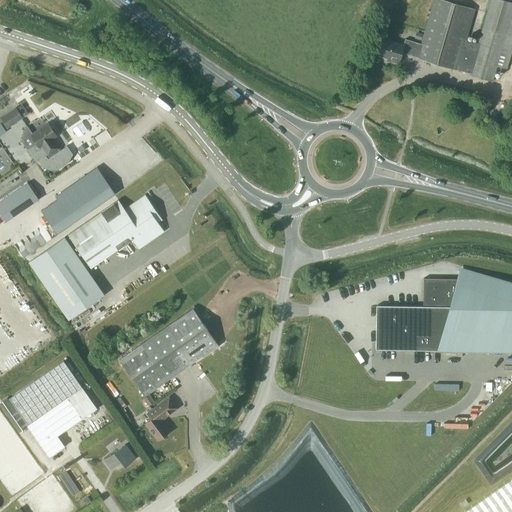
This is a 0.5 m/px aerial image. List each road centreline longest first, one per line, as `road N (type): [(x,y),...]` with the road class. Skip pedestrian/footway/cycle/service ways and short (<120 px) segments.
road 1 (unclassified): [(150,511),(221,458),(251,419),(268,375),(289,254)]
road 2 (unclassified): [(289,254),(312,257),(439,226),(511,231)]
road 3 (secondary): [(165,100),(113,70),(7,33)]
road 4 (primary): [(244,95),(120,0)]
